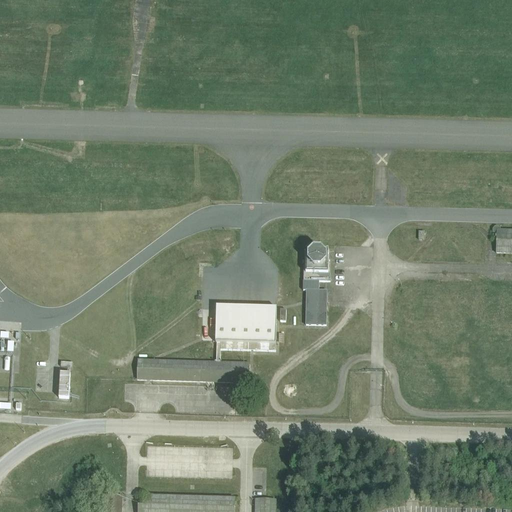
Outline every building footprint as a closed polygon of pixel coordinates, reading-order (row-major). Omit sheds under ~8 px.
[(511,231),(500,231),(500,230),(498,228),(495,228),(493,230),(493,233),(495,235),(496,235),(496,236),(495,235),(495,239),(496,239),(496,254),(511,254),(511,231)] [(307,251),(306,251),(304,251),(303,292),(307,292),(306,327),(326,327),(327,293),(319,292),(319,283),(330,283),(331,262),(329,262),(329,251),(310,251),(310,246),(307,246),(307,251)] [(277,309),(216,308),(215,352),(217,352),(216,363),(220,364),(221,352),(276,354),(277,314),(277,309)] [(215,364),(173,363),(173,362),(154,362),(138,362),(138,381),(207,383),(240,384),(250,384),(250,365),(234,364),(220,364),(216,363),(215,363),(215,364)] [(70,375),(60,374),(59,399),(69,400),(69,391),(70,375)] [(121,511),(121,497),(105,497),(104,511),(121,511)] [(234,511),(235,500),(142,498),(142,508),(138,507),(138,511),(234,511)] [(275,511),(275,501),(256,500),(255,511),(275,511)]
